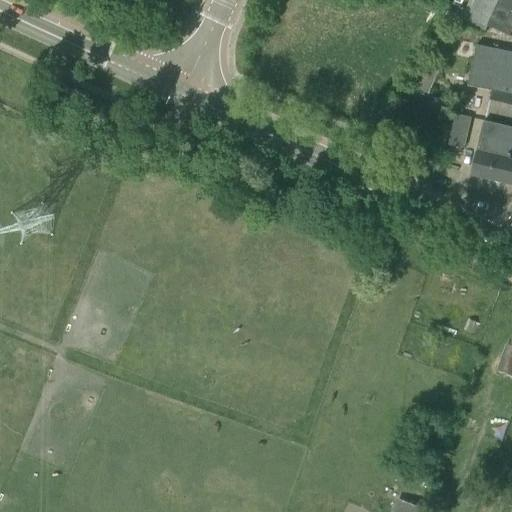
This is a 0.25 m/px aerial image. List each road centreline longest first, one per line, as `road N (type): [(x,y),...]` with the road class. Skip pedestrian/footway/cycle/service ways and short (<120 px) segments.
road 1 (tertiary): [(511,251),(180,104)]
road 2 (tertiary): [(180,104),(0,25)]
